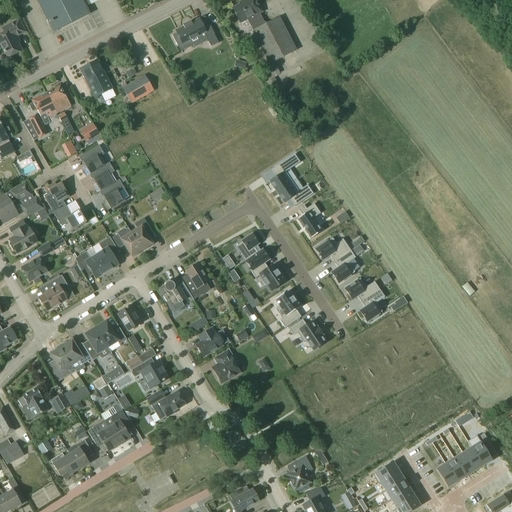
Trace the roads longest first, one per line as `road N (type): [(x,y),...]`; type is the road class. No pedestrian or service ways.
road 1 (residential): [(136,279),(255,206),(341,331)]
road 2 (residential): [(287,511),(236,418),(214,409),(136,279)]
road 3 (tertiary): [(0,90),(182,0)]
road 4 (residential): [(87,207),(65,167),(47,176),(0,93)]
road 5 (residential): [(43,511),(145,446)]
